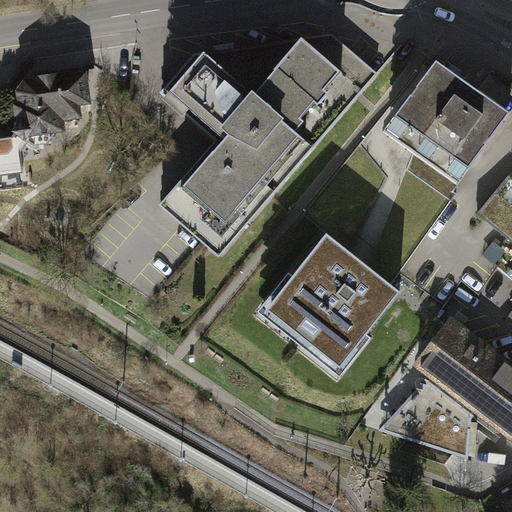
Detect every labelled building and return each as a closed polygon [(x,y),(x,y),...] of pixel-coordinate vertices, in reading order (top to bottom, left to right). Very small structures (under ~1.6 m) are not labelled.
[(220,262),(378,75),(333,37),(204,54),(165,98),(185,115),(189,110),(224,139),(160,207),(220,262)] [(511,115),(435,63),(387,131),(460,185),(511,115)] [(93,104),(88,70),(7,81),(15,137),(66,130),(65,121),(83,118),(82,106),(93,104)] [(394,292),(319,234),(257,316),(332,373),(394,292)] [(511,362),(452,321),(413,377),(511,445),(511,362)]
